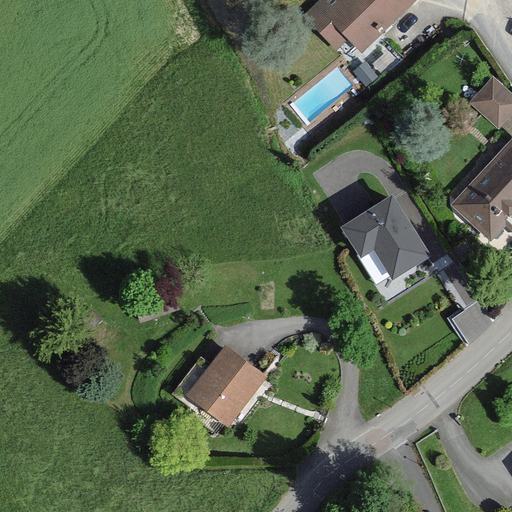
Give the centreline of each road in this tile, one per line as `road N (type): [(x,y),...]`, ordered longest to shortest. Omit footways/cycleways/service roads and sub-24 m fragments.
road 1 (residential): [(394,426),(511,325)]
road 2 (residential): [(295,511),(394,426)]
